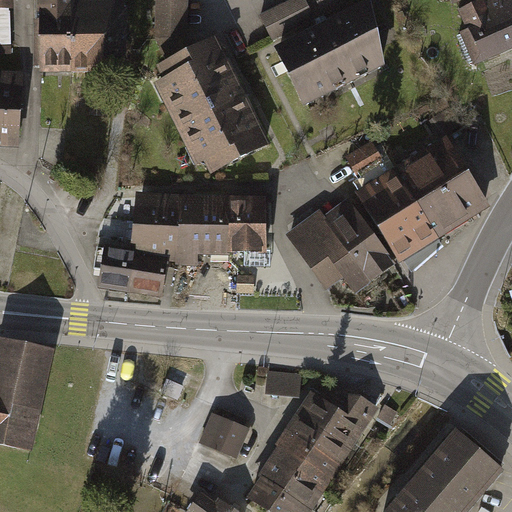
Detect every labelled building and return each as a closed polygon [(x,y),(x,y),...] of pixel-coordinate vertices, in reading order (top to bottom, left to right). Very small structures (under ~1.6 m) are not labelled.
[(0,0),(0,7),(11,8),(13,9),(13,0),(0,0)] [(39,0),(41,74),(75,74),(75,0),(39,0)] [(75,0),(75,74),(105,74),(105,64),(127,65),(127,0),(75,0)] [(188,0),(157,0),(156,38),(168,63),(193,51),(187,38),(188,0)] [(305,0),(291,0),(261,16),(274,41),(316,20),(305,0)] [(316,0),(324,15),(355,0),(316,0)] [(511,0),(470,0),(457,5),(469,31),(462,33),(476,66),(511,50),(511,0)] [(372,1),(276,49),(306,107),(387,66),(372,1)] [(11,8),(0,7),(0,45),(12,45),(11,8)] [(168,63),(158,68),(164,80),(155,84),(196,167),(207,162),(213,174),(271,145),(217,39),(193,51),(168,63)] [(0,148),(19,149),(23,73),(0,72),(0,148)] [(449,110),(434,119),(443,135),(459,127),(449,110)] [(449,138),(399,168),(442,240),(492,208),(449,138)] [(373,142),(347,157),(361,181),(355,184),(402,263),(442,240),(399,168),(392,172),(373,142)] [(136,195),(135,214),(175,216),(191,217),(192,198),(136,195)] [(175,216),(172,257),(191,260),(192,250),(225,251),(225,223),(215,198),(192,198),(191,217),(175,216)] [(225,223),(225,251),(261,251),(260,198),(215,198),(225,223)] [(317,213),(285,236),(328,294),(343,283),(358,304),(395,278),(345,210),(325,224),(317,213)] [(135,214),(133,251),(172,257),(175,216),(135,214)] [(129,251),(100,246),(94,287),(123,291),(129,251)] [(129,251),(123,291),(157,296),(162,255),(133,251),(129,251)] [(52,353),(0,341),(0,446),(31,453),(52,353)] [(302,374),(269,371),(267,395),(301,398),(302,374)] [(169,381),(164,394),(178,400),(183,387),(169,381)] [(313,395),(300,414),(354,449),(380,409),(361,397),(313,395)] [(400,413),(386,405),(379,419),(392,426),(400,413)] [(343,466),(354,449),(300,414),(289,432),(343,466)] [(250,431),(213,415),(200,444),(237,460),(250,431)] [(325,494),(343,466),(289,432),(278,448),(293,457),(285,468),(325,494)] [(474,511),(508,473),(460,433),(391,511),(474,511)] [(293,457),(278,448),(271,459),(272,459),(285,468),(293,457)] [(313,511),(325,494),(285,468),(272,459),(261,477),(263,478),(313,511)] [(265,511),(313,511),(263,478),(248,501),(265,511)] [(235,511),(204,491),(190,511),(235,511)]
